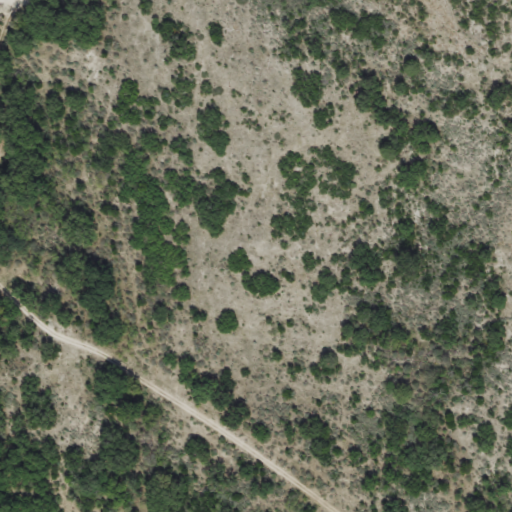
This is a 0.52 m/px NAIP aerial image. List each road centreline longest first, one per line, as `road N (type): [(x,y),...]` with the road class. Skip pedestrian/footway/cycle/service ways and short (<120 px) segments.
road 1 (residential): [(0,290),(52,340),(175,398),(333,511)]
road 2 (residential): [(33,321),(0,153),(11,37),(47,0)]
